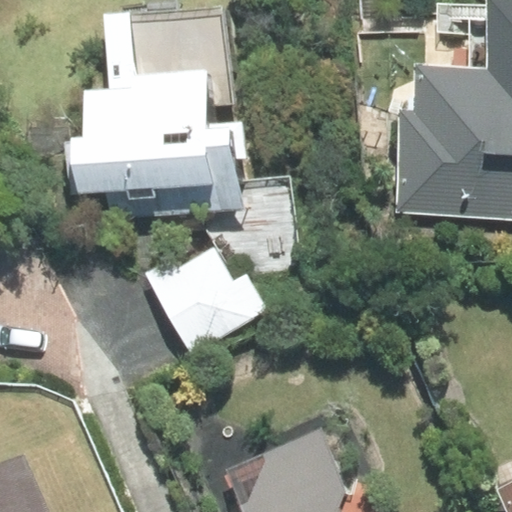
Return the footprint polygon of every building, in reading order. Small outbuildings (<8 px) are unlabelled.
[(400,116),(395,217),(511,224),(511,8),(501,8),(497,78),(430,74),(427,118),(400,116)] [(114,199),(114,216),(250,215),(250,129),(218,129),(218,99),(238,99),(237,18),(120,19),(120,95),(93,95),(93,152),(74,153),(74,199),(114,199)] [(358,511),(329,438),(228,483),(240,511),(358,511)] [(0,511),(51,511),(28,456),(0,468),(0,511)] [(511,511),(511,493),(503,498),(509,511),(511,511)]
